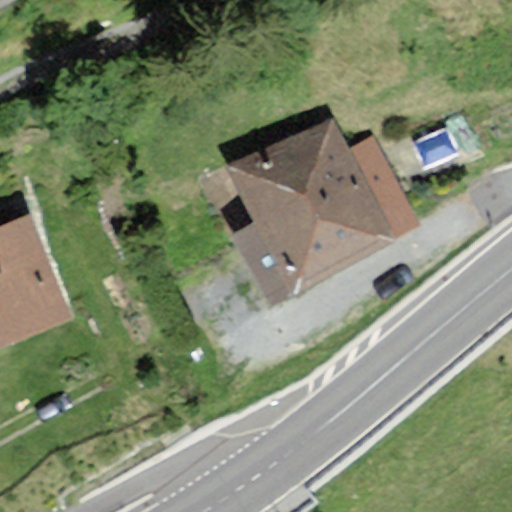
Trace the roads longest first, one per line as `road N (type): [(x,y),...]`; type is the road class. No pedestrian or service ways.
road 1 (secondary): [(201,511),(338,414),(511,271)]
road 2 (residential): [(171,0),(0,96)]
